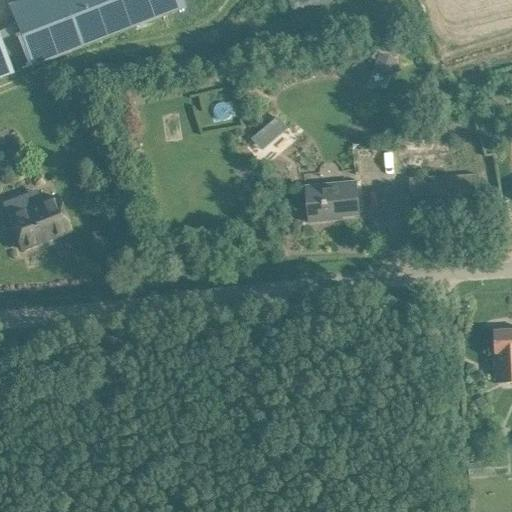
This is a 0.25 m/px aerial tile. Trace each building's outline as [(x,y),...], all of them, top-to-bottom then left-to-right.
[(0,0),(0,78),(13,73),(0,39),(0,0)] [(185,7),(182,0),(20,0),(8,5),(31,66),(185,7)] [(277,117),(251,139),(261,151),(287,129),(277,117)] [(482,213),(480,175),(410,179),(412,217),(482,213)] [(359,215),(356,183),(306,187),(310,222),(333,219),(333,217),(359,215)] [(7,216),(20,249),(69,230),(56,197),(19,211),(14,200),(3,205),(8,216),(7,216)] [(511,330),(494,331),(496,384),(511,383),(511,330)] [(477,470),(477,480),(499,481),(499,470),(477,470)]
